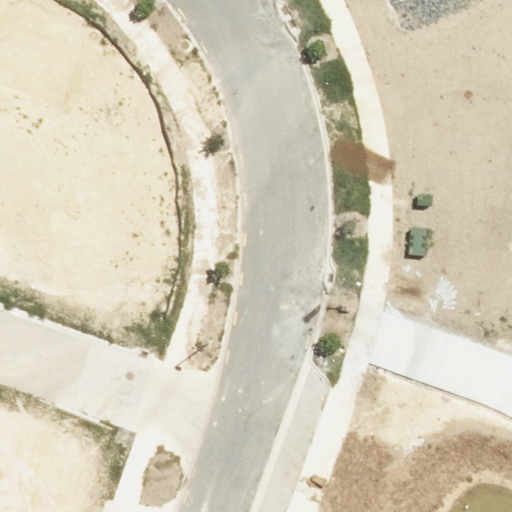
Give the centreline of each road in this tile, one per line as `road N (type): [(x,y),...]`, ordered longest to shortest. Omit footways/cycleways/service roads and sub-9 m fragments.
road 1 (residential): [(232,427),(278,280),(285,215),(268,84),(227,0)]
road 2 (residential): [(0,343),(232,427)]
